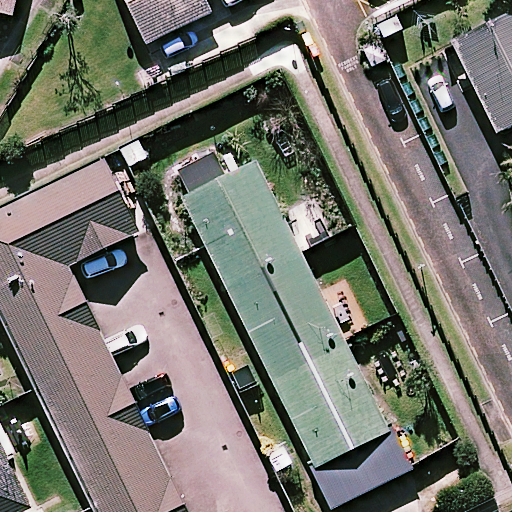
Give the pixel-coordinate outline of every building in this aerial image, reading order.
[(0,0),(0,12),(13,16),(17,0),(0,0)] [(126,0),(147,43),(212,13),(206,0),(126,0)] [(511,125),(511,13),(453,44),(499,132),(511,125)] [(139,232),(105,162),(0,212),(0,314),(95,511),(184,511),(66,267),(139,232)] [(408,472),(258,162),(184,198),(334,508),(408,472)] [(0,511),(35,511),(0,436),(0,377),(5,375),(0,364),(0,511)]
